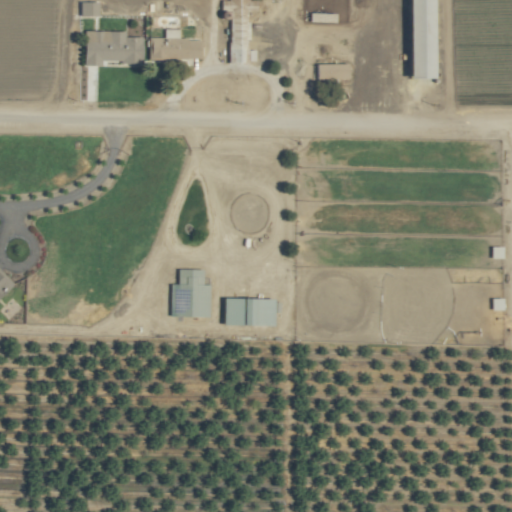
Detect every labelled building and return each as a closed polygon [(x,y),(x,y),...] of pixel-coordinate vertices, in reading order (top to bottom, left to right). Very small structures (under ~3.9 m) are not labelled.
[(229,41),(243,40),(242,12),(228,13),(229,41)] [(122,32),(80,31),(80,65),(97,66),(98,62),(138,63),(138,37),(122,37),(122,32)] [(146,59),(198,59),(198,38),(145,39),(146,59)] [(345,78),(344,64),(313,64),(313,78),(345,78)] [(206,284),(199,284),(199,268),(174,268),(174,284),(167,284),(167,292),(174,292),(173,307),(182,307),(181,315),(206,315),(206,284)] [(0,291),(9,283),(0,273),(0,291)] [(269,324),(269,298),(219,296),(218,323),(269,324)]
